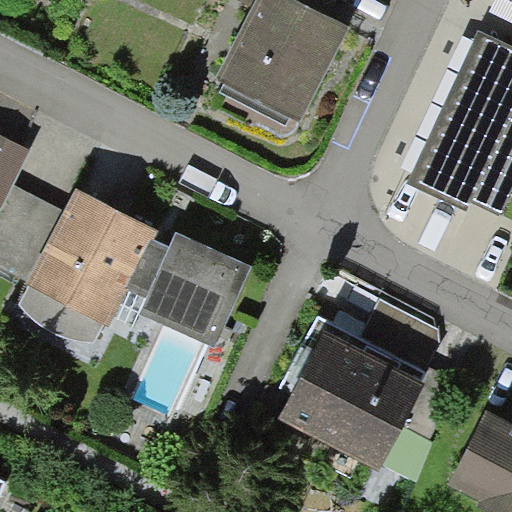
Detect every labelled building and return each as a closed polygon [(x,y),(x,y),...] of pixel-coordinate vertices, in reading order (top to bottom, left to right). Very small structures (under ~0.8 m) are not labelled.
[(218,88),(302,127),(347,33),(326,22),(279,0),(236,0),(255,9),(218,88)] [(279,0),(326,22),(336,0),(279,0)] [(478,200),(502,211),(511,188),(511,43),(478,28),(406,184),(471,214),(478,200)] [(0,219),(28,153),(0,141),(0,219)] [(29,288),(104,326),(150,235),(74,197),(29,288)] [(146,319),(219,349),(249,272),(177,243),(146,319)] [(384,473),(430,376),(331,329),(285,426),(384,473)] [(495,511),(511,511),(511,429),(488,418),(453,492),(495,511)]
